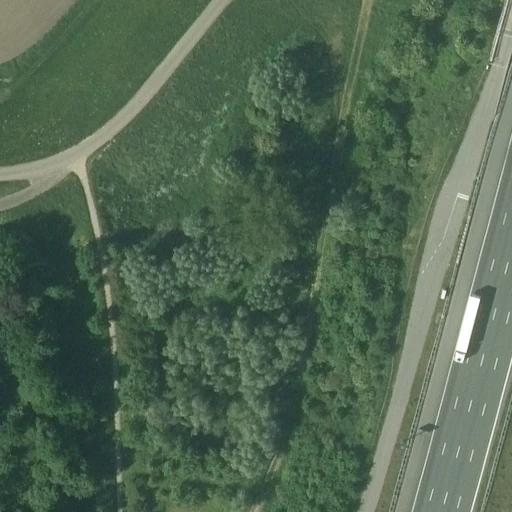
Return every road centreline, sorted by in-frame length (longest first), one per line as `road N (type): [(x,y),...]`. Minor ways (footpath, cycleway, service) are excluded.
road 1 (unclassified): [(511,19),(442,226),(365,511)]
road 2 (unclassified): [(221,0),(100,138),(60,162),(0,176)]
road 3 (motorway): [(511,243),(441,511)]
